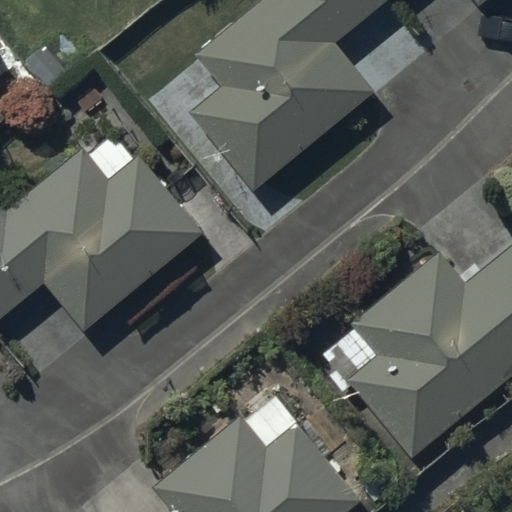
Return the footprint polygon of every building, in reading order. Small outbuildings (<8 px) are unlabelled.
[(0,0),(0,30),(6,37),(24,21),(10,5),(16,0),(28,0),(31,3),(35,0),(0,0)] [(222,78),(190,104),(254,183),(376,83),(336,34),(378,0),(252,0),(196,46),(222,78)] [(0,190),(0,311),(45,275),(83,322),(202,225),(138,146),(133,150),(114,126),(89,146),(85,141),(10,203),(0,190)] [(511,367),(511,239),(468,277),(438,242),(351,316),(377,346),(346,373),(413,451),(511,367)] [(173,511),(337,511),(360,493),(296,416),(300,413),(278,387),(246,414),(240,407),(152,480),(177,509),(173,511)]
